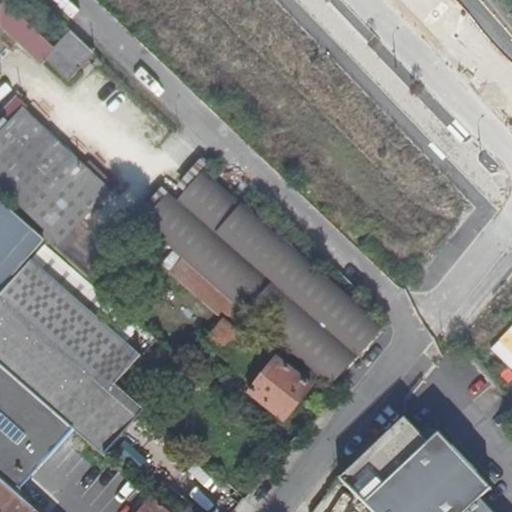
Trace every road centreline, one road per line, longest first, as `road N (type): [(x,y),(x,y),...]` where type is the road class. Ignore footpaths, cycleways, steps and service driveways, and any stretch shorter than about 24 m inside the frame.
road 1 (residential): [(77,0),(399,304),(410,329),(399,360),(272,511)]
road 2 (unknown): [(309,0),(511,208)]
road 3 (tertiary): [(511,153),(355,0)]
